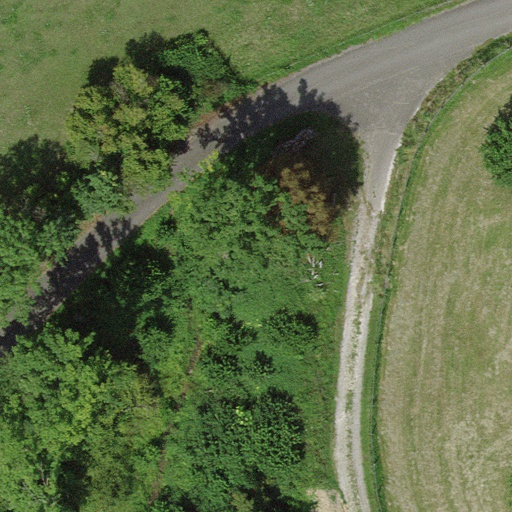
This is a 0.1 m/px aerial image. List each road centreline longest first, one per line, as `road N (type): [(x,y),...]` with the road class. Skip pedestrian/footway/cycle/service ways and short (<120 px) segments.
road 1 (track): [(511,16),(432,41),(247,124),(124,226),(0,376)]
road 2 (track): [(432,41),(382,173),(355,450),(372,511)]
